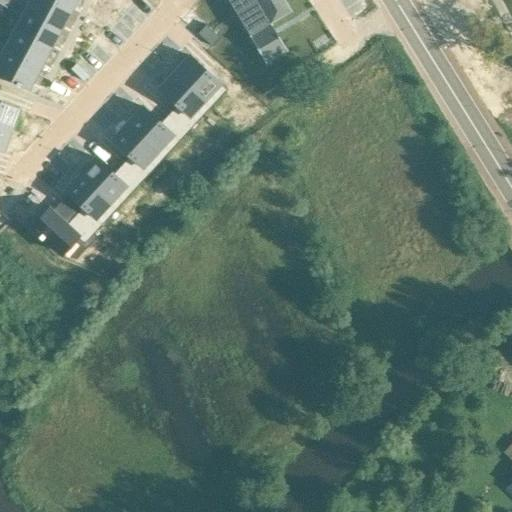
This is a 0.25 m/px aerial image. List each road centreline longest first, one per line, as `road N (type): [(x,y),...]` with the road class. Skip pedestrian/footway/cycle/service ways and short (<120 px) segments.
road 1 (residential): [(22,183),(175,0)]
road 2 (secondary): [(511,188),(409,6)]
